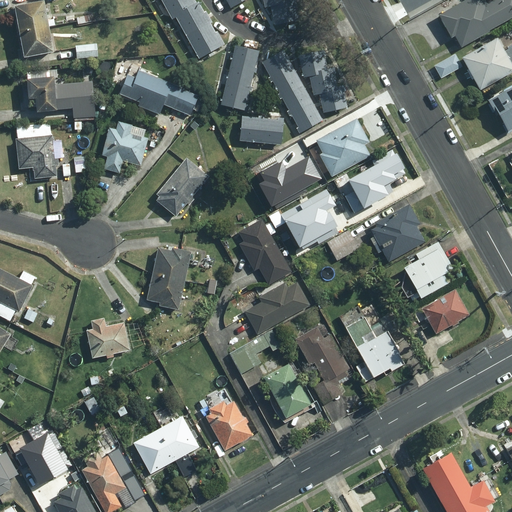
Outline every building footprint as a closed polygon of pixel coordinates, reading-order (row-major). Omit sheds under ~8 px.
[(173,16),(197,58),(222,44),(215,32),(213,33),(208,22),(209,21),(204,11),(202,13),(196,2),(194,2),(192,0),(159,0),(170,18),(173,16)] [(261,0),(263,7),(269,5),(274,24),(297,19),(293,2),(295,2),(294,0),(261,0)] [(453,34),(459,46),(487,30),(486,29),(511,15),(511,0),(490,0),(484,4),(481,0),(463,0),(437,15),(449,36),(453,34)] [(20,31),(44,27),(39,1),(10,6),(16,32),(20,31)] [(64,10),(53,11),(54,21),(65,20),(64,10)] [(20,31),(16,32),(20,56),(49,51),(44,27),(20,31)] [(496,38),(460,57),(469,73),(478,89),(511,70),(511,68),(510,65),(511,64),(511,46),(503,52),(496,38)] [(96,44),(74,46),(75,57),(97,56),(96,44)] [(233,45),(219,104),(245,110),(246,105),(244,105),(247,90),(249,90),(250,87),(248,86),(252,71),(254,72),(255,68),(253,67),(256,51),(233,45)] [(308,76),(312,94),(317,93),(322,112),(345,107),(341,90),(343,90),(342,85),(335,87),(332,72),(334,72),(333,68),(324,70),(321,55),(324,55),(322,50),(297,56),(302,77),(308,76)] [(320,120),(281,51),(260,62),(268,77),(267,78),(269,81),(270,80),(278,93),(276,95),(278,98),(280,97),(288,111),(286,111),(288,115),(289,114),(297,127),(295,128),(298,133),(320,120)] [(460,66),(454,55),(434,66),(440,77),(460,66)] [(189,114),(197,96),(137,71),(134,79),(126,75),(118,93),(139,102),(137,105),(159,113),(163,104),(189,114)] [(51,77),(24,79),(26,98),(33,98),(35,111),(54,109),(51,77)] [(511,85),(486,100),(489,107),(492,105),(503,124),(501,125),(506,133),(511,129),(511,85)] [(72,105),(73,117),(92,116),(92,104),(72,105)] [(240,117),(238,140),(279,143),(281,118),(277,118),(277,120),(261,118),(261,116),(257,116),(257,118),(240,117)] [(319,155),(330,175),(367,155),(361,144),(366,141),(354,119),(315,141),(322,153),(319,155)] [(198,125),(192,120),(188,125),(193,130),(198,125)] [(107,128),(100,155),(106,156),(103,168),(117,172),(121,160),(139,164),(146,138),(141,137),(143,129),(116,122),(114,130),(107,128)] [(49,135),(14,139),(17,168),(31,166),(32,178),(54,175),(53,165),(56,164),(56,158),(52,158),(49,135)] [(184,159),(155,194),(158,196),(155,200),(174,216),(185,202),(188,204),(192,199),(189,197),(206,176),(184,159)] [(263,162),(252,168),(256,174),(267,168),(263,162)] [(370,168),(337,187),(353,215),(368,206),(369,208),(384,201),(378,190),(381,188),(370,168)] [(282,172),(261,183),(272,205),(293,194),(282,172)] [(407,205),(374,224),(375,227),(369,230),(373,236),(369,238),(376,252),(381,249),(387,260),(422,241),(413,225),(417,223),(407,205)] [(317,227),(323,238),(340,229),(331,212),(324,215),(327,222),(317,227)] [(169,229),(169,218),(155,218),(155,229),(169,229)] [(289,272),(260,220),(237,232),(243,242),(238,244),(253,269),(257,267),(267,284),(289,272)] [(347,231),(326,243),(336,260),(357,248),(347,231)] [(436,242),(415,254),(417,259),(402,267),(418,297),(444,283),(439,274),(450,268),(436,242)] [(153,274),(183,280),(188,252),(170,248),(169,251),(156,248),(151,273),(153,274)] [(0,270),(0,302),(17,311),(30,286),(0,270)] [(176,309),(183,280),(153,274),(151,273),(145,299),(159,302),(158,305),(176,309)] [(208,286),(215,287),(216,280),(209,279),(208,286)] [(243,311),(256,334),(308,305),(295,282),(286,288),(283,283),(257,297),(260,302),(243,311)] [(213,295),(215,287),(208,286),(206,293),(213,295)] [(453,290),(420,309),(435,333),(451,324),(451,325),(456,322),(455,321),(467,314),(453,290)] [(54,319),(47,316),(44,324),(51,326),(54,319)] [(363,317),(344,327),(362,362),(355,366),(363,381),(382,371),(384,375),(389,372),(389,371),(402,364),(396,353),(398,352),(386,331),(374,338),(363,317)] [(91,329),(85,331),(90,358),(105,355),(105,357),(111,356),(111,353),(127,350),(122,323),(103,326),(102,318),(90,321),(91,329)] [(342,371),(347,368),(328,335),(321,339),(315,328),(294,339),(308,364),(311,362),(323,381),(312,387),(322,404),(339,394),(334,385),(346,378),(342,371)] [(279,346),(270,330),(228,353),(239,373),(259,362),(254,353),(268,346),(271,350),(279,346)] [(307,404),(284,365),(261,378),(283,418),(307,404)] [(211,367),(204,370),(208,377),(215,373),(211,367)] [(19,375),(25,378),(28,373),(22,369),(19,375)] [(25,378),(19,375),(15,381),(21,384),(25,378)] [(98,410),(90,396),(80,403),(88,416),(98,410)] [(210,414),(204,417),(223,450),(250,434),(244,423),(246,422),(244,417),(241,418),(232,402),(224,406),(221,402),(207,410),(210,414)] [(126,413),(122,406),(117,409),(121,415),(126,413)] [(198,419),(204,415),(199,407),(193,411),(198,419)] [(488,426),(505,416),(501,408),(483,419),(488,426)] [(173,457),(174,459),(183,476),(194,470),(185,453),(196,447),(179,416),(157,429),(173,457)] [(511,427),(499,427),(499,436),(511,437),(511,427)] [(149,473),(174,459),(173,457),(157,429),(132,443),(149,473)] [(508,467),(496,447),(483,455),(494,475),(508,467)] [(0,493),(7,489),(9,484),(6,479),(16,473),(4,452),(0,454),(0,493)] [(87,467),(80,470),(102,511),(108,511),(119,506),(114,497),(119,494),(117,491),(123,488),(118,477),(130,470),(123,457),(110,464),(106,456),(99,460),(95,452),(83,459),(87,467)] [(478,511),(447,456),(419,472),(442,511),(478,511)] [(49,483),(38,467),(23,477),(34,493),(49,483)] [(92,511),(79,487),(74,490),(71,486),(57,494),(59,499),(51,503),(56,511),(92,511)]
